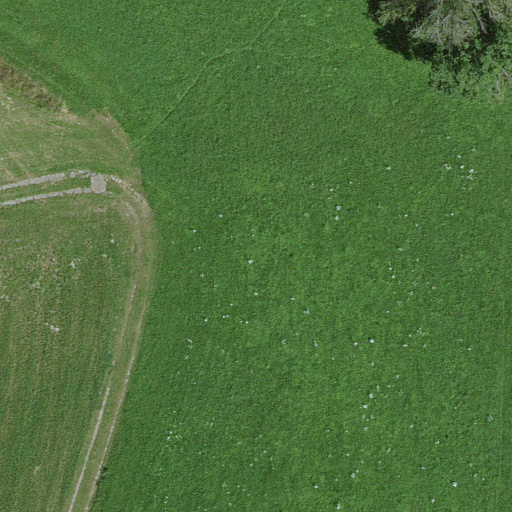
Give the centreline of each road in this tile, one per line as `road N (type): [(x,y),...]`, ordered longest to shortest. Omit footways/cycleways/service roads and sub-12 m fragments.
road 1 (track): [(125,187),(145,240),(146,300),(82,511)]
road 2 (track): [(125,187),(71,97),(0,50)]
road 3 (track): [(125,187),(0,207)]
